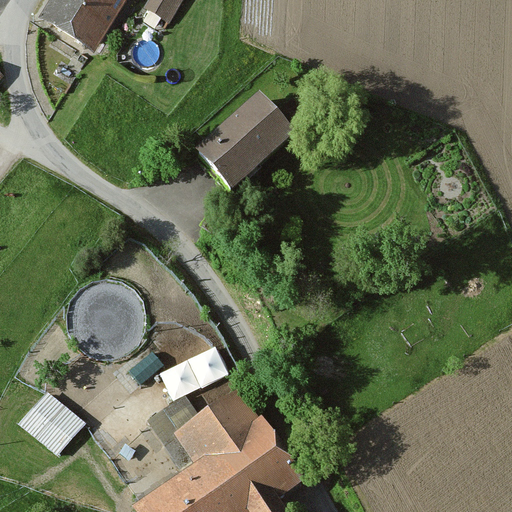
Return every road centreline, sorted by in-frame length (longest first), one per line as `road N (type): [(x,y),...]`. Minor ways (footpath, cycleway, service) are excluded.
road 1 (unclassified): [(333,511),(225,304),(182,246),(44,149)]
road 2 (unclassified): [(14,17),(24,108),(44,149)]
